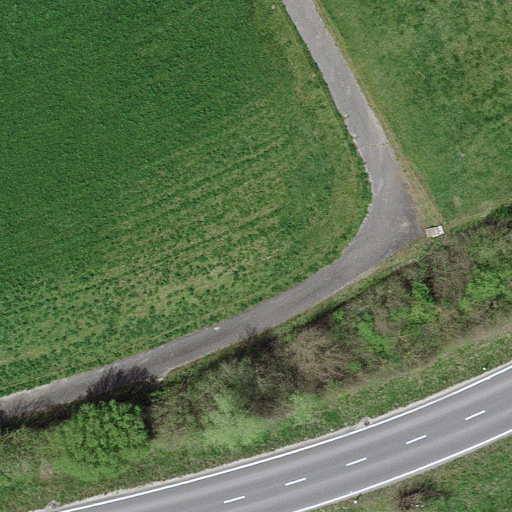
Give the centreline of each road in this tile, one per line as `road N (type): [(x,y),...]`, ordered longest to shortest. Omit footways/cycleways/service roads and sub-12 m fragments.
road 1 (track): [(298,0),(408,212),(301,310),(0,409)]
road 2 (secondary): [(217,511),(312,490),(511,405)]
